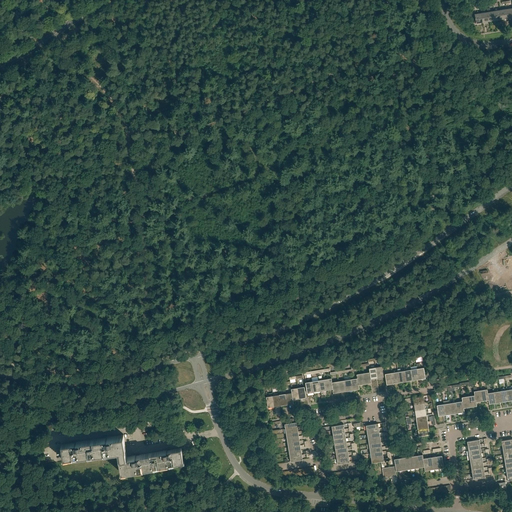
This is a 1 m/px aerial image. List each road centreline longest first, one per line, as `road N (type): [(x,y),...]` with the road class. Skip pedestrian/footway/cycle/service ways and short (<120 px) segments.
road 1 (tertiary): [(511,185),(344,299),(200,354)]
road 2 (tertiary): [(207,381),(369,324),(511,241)]
road 3 (track): [(429,2),(369,54),(253,108)]
road 4 (tertiary): [(0,392),(84,406),(199,383)]
road 5 (tertiary): [(191,357),(73,382),(0,371)]
road 6 (track): [(131,159),(120,113),(68,53),(43,0)]
road 7 (unclassified): [(210,402),(238,469),(269,489),(320,497)]
road 8 (track): [(253,108),(182,137),(135,172),(131,159)]
road 9 (residential): [(320,497),(316,423),(373,406)]
road 10 (unclassified): [(320,497),(452,511)]
road 11 (residential): [(455,511),(451,441),(503,422)]
road 12 (track): [(140,224),(143,349)]
road 13 (secondary): [(0,67),(100,0)]
